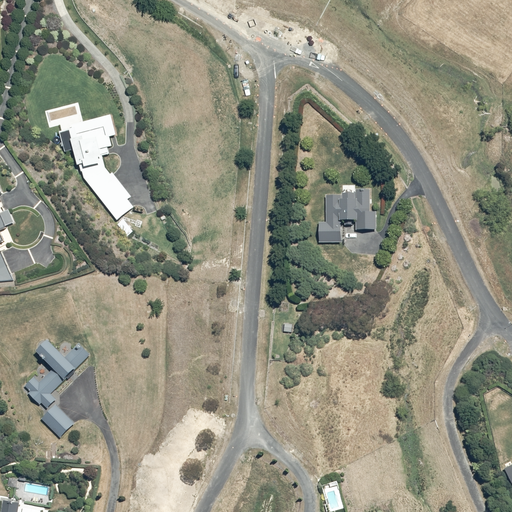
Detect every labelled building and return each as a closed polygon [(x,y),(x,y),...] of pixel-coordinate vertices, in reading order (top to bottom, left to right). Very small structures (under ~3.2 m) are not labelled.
[(116,221),(135,208),(129,199),(132,196),(115,172),(111,174),(106,167),(104,156),(110,155),(108,147),(113,146),(111,138),(114,137),(109,114),(73,124),(75,129),(60,133),(65,152),(74,150),(79,170),(81,169),(85,179),(116,221)] [(357,194),(326,194),(326,222),(318,222),(318,243),(342,243),(342,225),(355,225),(355,230),(377,230),(377,213),(370,213),(370,207),(372,207),(372,188),(357,188),(357,194)] [(0,282),(12,281),(0,251),(0,244),(3,243),(0,234),(0,230),(15,225),(9,211),(0,214),(0,195),(2,195),(0,190),(0,282)] [(124,220),(118,225),(128,237),(134,232),(124,220)] [(48,339),(36,351),(53,370),(41,381),(35,375),(23,386),(29,393),(28,394),(38,405),(41,403),(48,410),(41,418),(59,437),(73,424),(52,402),(57,397),(52,392),(90,356),(82,348),(76,353),(72,350),(64,357),(48,339)] [(0,511),(17,511),(20,502),(9,500),(10,498),(0,495),(0,511)]
